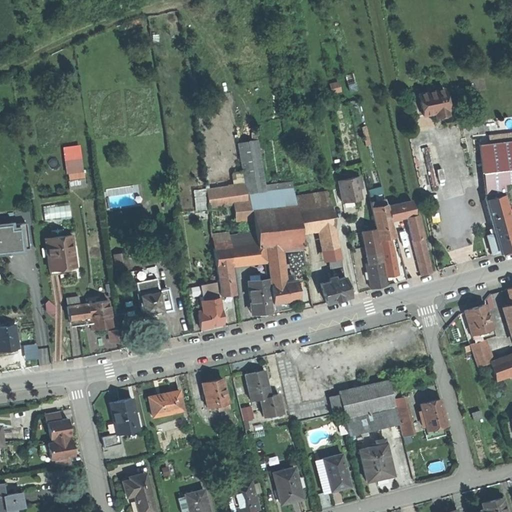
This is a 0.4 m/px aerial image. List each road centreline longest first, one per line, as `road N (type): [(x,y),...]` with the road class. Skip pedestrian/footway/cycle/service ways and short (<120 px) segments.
road 1 (tertiary): [(422,292),(270,334),(75,371)]
road 2 (residential): [(422,292),(470,481)]
road 3 (track): [(0,69),(170,0)]
road 4 (residential): [(75,371),(106,511)]
road 5 (residential): [(470,481),(353,511)]
